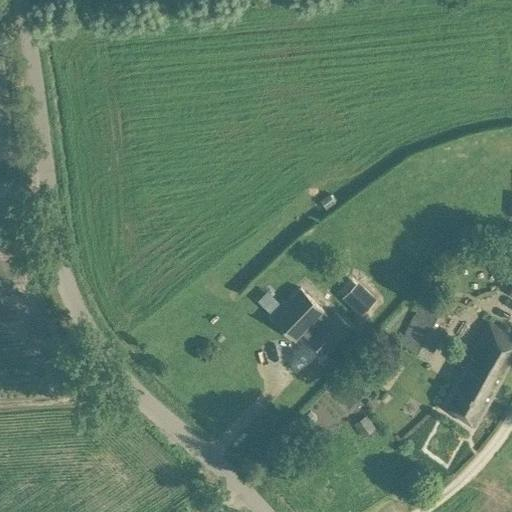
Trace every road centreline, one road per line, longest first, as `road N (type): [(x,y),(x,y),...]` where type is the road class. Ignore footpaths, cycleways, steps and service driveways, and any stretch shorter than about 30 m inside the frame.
road 1 (unclassified): [(261,511),(130,387),(77,306),(19,0)]
road 2 (track): [(418,511),(511,413)]
